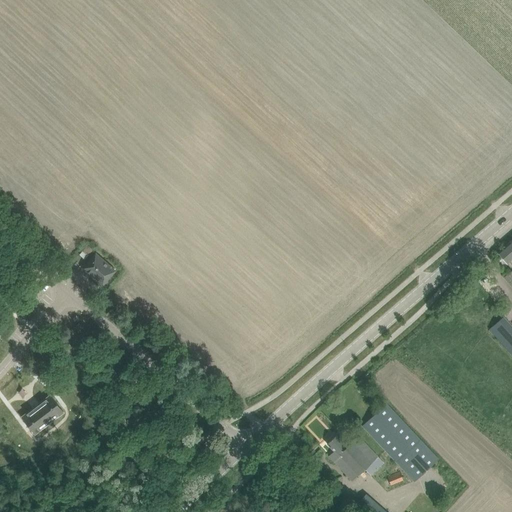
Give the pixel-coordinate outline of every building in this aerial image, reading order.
[(511,270),(504,277),(510,285),(511,286),(511,239),(497,252),(511,269),(511,270)] [(97,252),(89,261),(83,268),(102,285),(117,269),(97,252)] [(12,262),(17,267),(21,263),(15,258),(12,262)] [(110,309),(104,303),(100,307),(106,313),(110,309)] [(489,329),(511,354),(511,326),(503,317),(489,329)] [(75,327),(80,331),(83,327),(78,323),(75,327)] [(50,395),(36,406),(49,423),(58,416),(63,412),(56,403),(50,395)] [(362,425),(369,433),(397,463),(403,470),(414,481),(437,459),(393,410),(386,403),(362,425)] [(22,416),(21,417),(28,425),(35,434),(49,423),(36,406),(22,416)] [(383,462),(365,442),(358,435),(347,445),(337,434),(327,443),(334,451),(329,456),(352,481),(359,474),(364,470),(369,475),(383,462)] [(207,455),(210,452),(215,449),(210,443),(203,449),(207,455)] [(382,511),(364,496),(354,507),(360,511),(382,511)]
